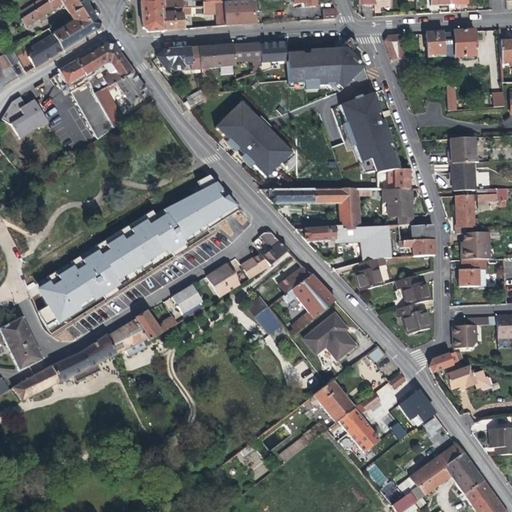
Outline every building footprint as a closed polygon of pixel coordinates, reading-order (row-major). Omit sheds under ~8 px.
[(38,0),(15,14),(18,21),(21,19),(25,25),(37,18),(38,19),(47,15),(46,13),(61,4),(74,24),(54,35),(63,51),(83,39),(97,30),(98,23),(83,0),(38,0)] [(149,32),(166,31),(164,10),(192,8),(195,8),(194,0),(183,0),(164,1),(163,0),(141,0),(141,1),(143,27),(149,32)] [(254,1),(224,3),(225,18),(225,26),(247,25),(255,25),(254,1)] [(215,16),(214,3),(203,3),(204,16),(215,16)] [(225,26),(225,18),(224,3),(222,3),(217,3),(218,27),(225,26)] [(192,15),(192,8),(164,10),(166,31),(184,29),(184,24),(183,16),(192,15)] [(324,20),(334,20),(338,14),(336,10),(323,10),(324,20)] [(466,32),(453,32),(454,59),(465,58),(465,60),(473,59),(473,58),(476,58),(474,31),(466,32)] [(427,59),(444,58),(443,33),(433,33),(426,34),(427,59)] [(63,51),(54,35),(53,34),(32,48),(35,53),(29,57),(35,67),(46,61),(63,51)] [(384,41),(391,61),(403,60),(401,39),(407,38),(408,35),(394,36),(388,36),(384,41)] [(357,47),(349,39),(339,49),(286,53),(288,85),(290,85),(290,88),(304,88),(304,91),(317,91),(317,87),(327,86),(329,88),(332,87),(338,92),(364,67),(350,53),(357,47)] [(500,42),(501,63),(508,63),(508,67),(511,66),(511,41),(510,41),(500,42)] [(258,45),(260,60),(260,66),(258,67),(258,73),(271,69),(271,63),(286,62),(286,53),(285,43),(274,44),(258,45)] [(95,95),(106,89),(116,83),(133,73),(125,62),(114,46),(107,44),(68,67),(53,76),(54,79),(60,89),(84,75),(89,83),(69,93),(95,141),(114,129),(110,122),(95,95)] [(234,62),(260,60),(258,45),(249,46),(233,47),(234,62)] [(16,46),(8,50),(9,51),(10,52),(16,62),(23,58),(16,46)] [(234,66),(234,62),(233,47),(217,48),(197,49),(200,69),(201,78),(208,77),(207,69),(234,66)] [(183,71),(200,69),(197,49),(166,51),(157,58),(166,70),(172,66),(173,69),(175,71),(178,71),(179,71),(182,68),(183,71)] [(10,52),(4,56),(10,66),(16,62),(10,52)] [(10,66),(4,56),(0,58),(0,60),(3,66),(0,67),(0,69),(8,84),(23,75),(16,62),(10,66)] [(407,60),(403,60),(391,61),(395,71),(408,68),(407,60)] [(141,84),(133,73),(116,83),(118,87),(123,94),(120,96),(124,101),(127,99),(131,104),(148,94),(141,84)] [(107,93),(118,87),(116,83),(106,89),(107,93)] [(401,171),(371,88),(368,90),(370,96),(340,106),(346,124),(343,125),(350,148),(354,147),(364,173),(378,171),(378,173),(392,170),(401,171)] [(123,122),(107,93),(106,89),(95,95),(110,122),(114,129),(123,122)] [(446,91),(448,111),(456,111),(455,91),(446,91)] [(494,108),(504,107),(503,93),(493,94),(494,108)] [(180,105),(185,111),(205,102),(203,95),(180,105)] [(12,101),(2,118),(11,123),(18,137),(39,125),(40,127),(48,123),(35,101),(33,102),(28,105),(26,107),(20,96),(12,101)] [(249,111),(243,106),(230,119),(225,115),(221,120),(222,121),(216,128),(228,141),(226,144),(230,148),(235,153),(238,151),(253,167),(251,169),(263,181),(276,169),(278,172),(293,156),(277,140),(280,137),(271,128),(269,131),(256,119),(260,117),(251,109),(249,111)] [(450,140),(450,150),(451,165),(473,164),(475,163),(473,139),(450,140)] [(474,190),(473,164),(451,165),(452,192),(474,190)] [(408,190),(407,170),(401,171),(393,172),(392,190),(405,190),(408,190)] [(203,196),(212,206),(220,216),(234,207),(218,187),(209,176),(170,197),(170,196),(156,204),(149,191),(118,209),(136,239),(167,222),(165,219),(203,196)] [(338,204),(340,228),(359,228),(357,190),(259,191),(271,204),(287,204),(338,204)] [(397,226),(398,226),(412,226),(412,217),(409,217),(408,208),(405,208),(405,190),(392,190),(385,190),(376,190),(377,204),(385,204),(385,219),(397,219),(397,226)] [(456,235),(462,235),(479,234),(479,226),(474,227),(472,196),(454,197),(456,235)] [(212,206),(204,211),(211,222),(220,216),(212,206)] [(241,215),(234,207),(220,216),(211,222),(201,228),(205,232),(212,229),(211,227),(217,224),(223,232),(200,250),(196,253),(182,261),(188,271),(208,259),(224,246),(248,224),(241,215)] [(185,237),(201,228),(211,222),(204,211),(178,225),(185,237)] [(411,231),(411,242),(433,241),(432,226),(412,227),(412,226),(398,226),(398,231),(411,231)] [(336,244),(338,244),(360,243),(363,263),(381,259),(383,258),(391,258),(388,227),(359,228),(340,228),(297,231),(307,242),(328,241),(335,241),(336,244)] [(261,255),(254,260),(263,272),(268,268),(288,251),(271,234),(264,233),(259,237),(264,242),(271,250),(262,257),(261,255)] [(483,250),(487,250),(486,233),(479,234),(462,235),(462,243),(460,243),(460,260),(484,259),(483,250)] [(171,236),(135,258),(143,269),(178,248),(171,236)] [(328,241),(307,242),(310,245),(315,250),(328,250),(328,241)] [(413,257),(432,257),(434,257),(433,241),(411,242),(399,243),(400,249),(410,248),(410,247),(412,247),(413,257)] [(325,260),(334,271),(358,265),(361,264),(363,263),(360,243),(338,244),(338,253),(339,256),(325,260)] [(142,298),(156,290),(150,280),(143,269),(135,258),(122,266),(142,298)] [(385,265),(383,258),(381,259),(363,263),(361,264),(363,271),(360,272),(355,273),(361,292),(383,285),(377,267),(385,265)] [(485,287),(484,259),(460,260),(461,270),(458,270),(458,288),(485,287)] [(251,280),(263,272),(254,260),(242,268),(251,280)] [(220,299),(240,287),(227,265),(218,271),(207,277),(220,299)] [(33,290),(47,283),(38,266),(24,273),(33,290)] [(172,267),(150,280),(156,290),(178,276),(172,267)] [(279,286),(286,295),(312,276),(303,267),(279,286)] [(403,289),(409,307),(417,305),(422,303),(430,301),(425,283),(424,283),(419,284),(417,275),(396,281),(399,290),(403,289)] [(94,284),(113,315),(126,307),(107,276),(94,284)] [(282,316),(277,319),(282,325),(291,337),(334,301),(323,289),(312,276),(286,295),(281,298),(287,305),(296,298),(307,312),(290,325),(282,316)] [(202,303),(192,286),(183,291),(172,298),(177,306),(176,306),(177,308),(178,308),(182,315),(202,303)] [(61,305),(67,314),(71,312),(75,317),(80,327),(100,314),(85,290),(61,305)] [(247,306),(256,317),(268,308),(260,296),(247,306)] [(426,311),(424,312),(420,313),(417,305),(409,307),(396,310),(398,319),(403,317),(408,335),(431,329),(426,311)] [(256,317),(261,323),(273,313),(268,308),(256,317)] [(147,313),(134,321),(146,339),(148,342),(163,334),(157,327),(152,320),(147,313)] [(277,319),(273,313),(261,323),(270,334),(282,325),(277,319)] [(336,361),(354,346),(346,336),(343,333),(346,330),(334,315),(304,340),(315,354),(325,347),(336,361)] [(511,315),(496,317),(497,340),(511,338),(511,315)] [(157,327),(163,334),(177,325),(172,316),(157,327)] [(452,327),(454,349),(472,348),(478,341),(476,326),(489,325),(488,317),(464,319),(464,327),(452,327)] [(28,334),(21,318),(0,327),(0,332),(19,371),(41,361),(28,334)] [(115,354),(146,339),(134,321),(117,331),(108,337),(115,354)] [(98,363),(115,354),(108,337),(106,336),(82,353),(51,367),(46,370),(12,390),(21,401),(73,375),(76,381),(78,382),(101,370),(98,363)] [(373,362),(384,357),(380,347),(369,351),(373,362)] [(430,368),(433,372),(447,367),(458,362),(458,361),(454,353),(433,361),(430,368)] [(461,370),(458,362),(447,367),(449,375),(445,376),(450,390),(458,388),(464,386),(465,389),(475,386),(476,390),(481,388),(482,390),(491,387),(487,377),(486,378),(483,371),(472,375),(469,367),(461,370)] [(401,373),(388,383),(394,389),(407,379),(401,373)] [(0,396),(10,391),(2,378),(0,379),(0,396)] [(335,424),(338,421),(355,409),(345,397),(332,381),(313,396),(335,424)] [(380,400),(393,396),(389,385),(376,389),(380,400)] [(420,389),(398,404),(415,428),(437,413),(420,389)] [(374,394),(361,404),(364,408),(366,410),(379,401),(374,394)] [(361,404),(355,409),(358,413),(364,408),(361,404)] [(358,413),(355,409),(338,421),(364,453),(380,441),(364,421),(358,413)] [(435,416),(422,425),(431,436),(443,427),(435,416)] [(307,439),(304,441),(307,445),(327,430),(321,422),(304,435),(307,439)] [(399,440),(407,434),(398,422),(390,428),(399,440)] [(511,429),(489,430),(490,449),(496,448),(499,448),(500,455),(511,454),(511,429)] [(285,462),(307,445),(304,441),(301,438),(279,455),(285,462)] [(408,478),(417,488),(444,468),(463,454),(460,449),(456,444),(408,478)] [(451,478),(464,496),(483,482),(475,471),(463,454),(444,468),(451,478)] [(380,487),(388,480),(373,463),(365,470),(380,487)] [(414,504),(451,478),(444,468),(417,488),(391,507),(395,511),(415,511),(418,510),(414,504)] [(138,482),(157,504),(162,500),(143,478),(138,482)] [(464,496),(475,511),(504,511),(499,504),(491,493),(483,482),(464,496)]
